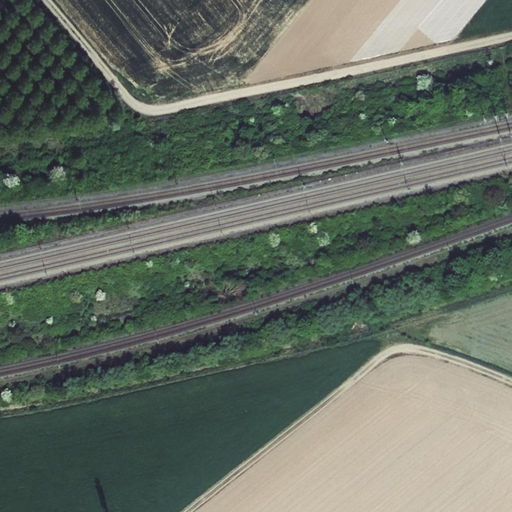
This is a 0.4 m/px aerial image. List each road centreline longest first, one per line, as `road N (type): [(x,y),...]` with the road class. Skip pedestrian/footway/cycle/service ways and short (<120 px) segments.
road 1 (track): [(511,37),(131,117),(31,0)]
road 2 (track): [(189,511),(388,352),(417,348),(511,380)]
